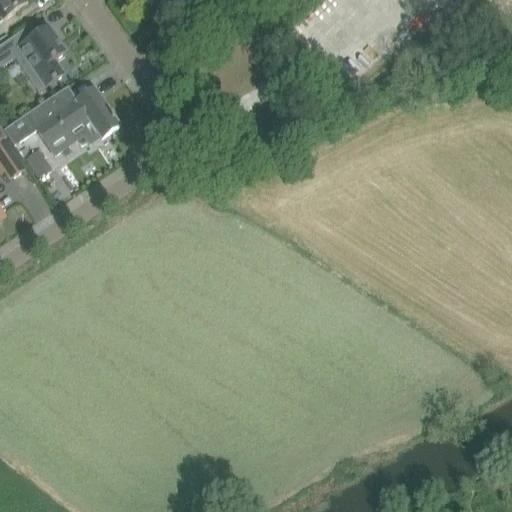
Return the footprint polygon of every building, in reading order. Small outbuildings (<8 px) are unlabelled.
[(3,24),(12,18),(28,6),(24,0),(0,0),(0,24),(3,23),(3,24)] [(39,94),(64,77),(55,63),(66,56),(48,30),(39,37),(32,27),(0,49),(0,71),(16,61),(39,94)] [(68,90),(4,133),(15,149),(37,134),(48,150),(68,135),(88,121),(102,141),(120,129),(101,101),(102,100),(96,91),(79,102),(77,103),(68,90)] [(0,173),(1,175),(5,172),(11,181),(24,172),(15,159),(3,141),(6,139),(0,130),(0,173)] [(38,155),(27,163),(40,180),(47,174),(42,168),(46,165),(38,155)]
